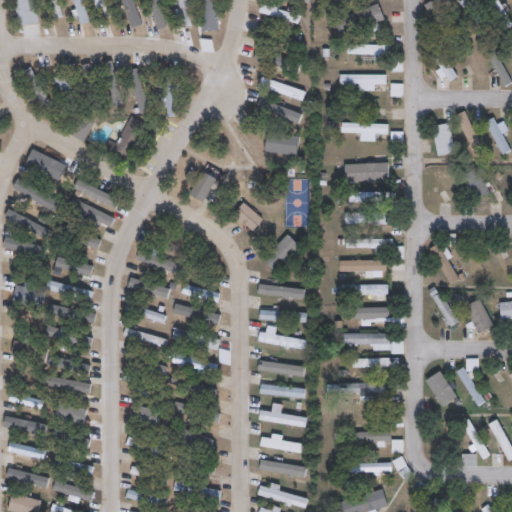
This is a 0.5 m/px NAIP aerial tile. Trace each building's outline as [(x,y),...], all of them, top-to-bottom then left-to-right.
[(62,0),(68,18),(60,21),(53,0),(62,0)] [(111,0),(118,16),(110,19),(103,0),(111,0)] [(159,0),(166,25),(156,27),(149,0),(159,0)] [(186,0),(191,25),(182,27),(176,0),(186,0)] [(218,0),(220,30),(201,31),(198,0),(218,0)] [(441,0),(453,22),(440,30),(425,4),(432,0),(441,0)] [(461,0),(468,0),(469,1),(470,0),(474,0),(480,8),(477,11),(483,19),(475,25),(459,2),(461,0)] [(498,0),(501,4),(506,2),(511,11),(507,13),(511,23),(511,28),(505,32),(486,0),(498,0)] [(377,22),(380,29),(369,33),(366,26),(339,37),(337,31),(331,34),(326,24),(377,2),(384,19),(377,22)] [(302,41),(300,49),(264,39),(266,32),(302,41)] [(436,42),(442,52),(446,49),(451,58),(447,61),(457,77),(449,82),(448,81),(448,90),(436,90),(436,78),(438,77),(435,71),(440,68),(428,47),(436,42)] [(389,45),(388,55),(347,54),(348,44),(389,45)] [(92,63),(96,81),(101,80),(103,89),(97,90),(101,109),(91,111),(81,65),(92,63)] [(53,108),(46,113),(22,72),(30,68),(53,108)] [(174,69),(178,115),(167,116),(166,107),(162,108),(161,97),(165,97),(162,70),(174,69)] [(79,102),(71,107),(53,79),(61,74),(79,102)] [(386,85),(339,85),(339,76),(386,76),(386,85)] [(484,155),(475,159),(455,115),(465,111),(484,155)] [(156,130),(148,144),(143,141),(134,157),(130,155),(126,163),(103,150),(109,140),(116,144),(132,116),(156,130)] [(87,117),(95,122),(83,142),(70,135),(80,118),(84,121),(87,117)] [(510,150),(502,154),(485,121),(493,117),(510,150)] [(393,132),(346,132),(346,123),(393,123),(393,132)] [(455,152),(436,156),(431,126),(449,123),(455,152)] [(299,137),(298,145),(262,140),(263,133),(299,137)] [(74,185),(68,193),(31,162),(38,154),(74,185)] [(490,194),(475,202),(460,176),(475,167),(490,194)] [(459,198),(451,203),(432,173),(440,168),(459,198)] [(216,179),(203,202),(189,195),(202,171),(216,179)] [(395,202),(349,202),(348,192),(395,192),(395,202)] [(119,218),(114,227),(73,207),(77,198),(119,218)] [(391,213),(391,224),(345,224),(345,213),(391,213)] [(186,241),(180,249),(154,231),(159,223),(186,241)] [(105,239),(101,249),(58,233),(61,224),(105,239)] [(300,247),(276,272),(263,259),(286,234),(300,247)] [(392,239),(393,246),(403,246),(403,261),(390,261),(390,256),(371,256),(371,248),(345,248),(345,239),(392,239)] [(29,244),(29,248),(53,248),(54,255),(18,256),(18,249),(20,249),(20,245),(29,244)] [(438,244),(441,248),(445,245),(452,257),(447,260),(458,278),(454,281),(449,284),(448,281),(429,250),(438,244)] [(495,246),(498,251),(504,247),(509,255),(503,259),(511,276),(511,278),(507,282),(506,282),(488,251),(495,246)] [(372,271),(372,278),(364,278),(364,272),(338,272),(338,261),(386,260),(386,271),(372,271)] [(171,289),(131,277),(128,287),(168,298),(171,289)] [(91,292),(89,302),(44,290),(47,280),(91,292)] [(460,321),(449,328),(427,291),(438,285),(460,321)] [(37,290),(33,308),(12,303),(15,286),(37,290)] [(386,288),(385,296),(358,295),(358,287),(386,288)] [(474,298),(476,301),(479,299),(494,326),(479,335),(473,325),(474,324),(465,308),(472,304),(470,300),(474,298)] [(511,320),(501,321),(499,303),(511,301),(511,320)] [(219,315),(217,324),(172,312),(175,303),(219,315)] [(166,316),(163,324),(125,312),(128,304),(166,316)] [(390,318),(344,319),(344,309),(390,309),(390,318)] [(306,313),(305,323),(259,320),(259,311),(306,313)] [(98,339),(95,348),(50,335),(52,326),(98,339)] [(173,340),(170,349),(127,336),(130,327),(173,340)] [(218,340),(216,351),(171,339),(174,329),(218,340)] [(305,341),(303,350),(258,341),(260,332),(305,341)] [(381,332),(381,334),(390,334),(390,345),(393,345),(393,343),(391,343),(391,342),(404,342),(403,354),(392,354),(392,351),(373,351),(373,347),(370,346),(370,345),(357,344),(357,346),(354,346),(354,345),(352,345),(352,346),(349,346),(349,345),(342,345),(343,334),(378,334),(378,332),(381,332)] [(48,348),(44,364),(9,356),(13,340),(48,348)] [(220,362),(230,363),(231,351),(221,351),(220,362)] [(167,368),(164,377),(129,365),(131,357),(167,368)] [(382,367),(382,374),(376,374),(375,368),(352,368),(352,359),(398,359),(398,367),(382,367)] [(479,359),(479,365),(482,365),(481,372),(466,373),(485,402),(477,406),(456,372),(462,368),(466,368),(466,359),(479,359)] [(281,383),(281,387),(303,389),(303,398),(260,394),(261,385),(274,386),(274,382),(281,383)] [(390,393),(339,393),(339,383),(390,383),(390,393)] [(161,392),(160,401),(132,395),(133,386),(161,392)] [(69,403),(69,404),(87,410),(82,426),(68,422),(66,426),(61,425),(62,421),(53,418),(57,401),(61,403),(62,400),(63,398),(65,397),(68,398),(69,400),(69,403)] [(392,414),(346,416),(345,408),(392,405),(392,414)] [(157,411),(154,427),(130,422),(133,406),(157,411)] [(283,409),(282,415),(306,419),(304,428),(258,420),(260,411),(272,413),(273,407),(283,409)] [(468,420),(492,455),(484,461),(469,438),(467,439),(463,433),(465,432),(461,425),(468,420)] [(384,442),(384,448),(377,448),(377,442),(354,443),(354,432),(390,432),(390,442),(384,442)] [(282,436),(281,441),(301,445),(300,454),(259,447),(261,437),(272,439),(273,434),(282,436)] [(167,450),(165,459),(125,447),(128,437),(167,450)] [(215,466),(212,475),(175,462),(178,453),(215,466)] [(478,467),(478,454),(464,454),(464,467),(478,467)] [(92,466),(90,475),(52,466),(54,457),(92,466)] [(360,458),(360,464),(391,463),(392,472),(345,473),(345,465),(354,465),(353,458),(360,458)] [(306,470),(304,478),(258,471),(260,462),(306,470)] [(220,492),(219,501),(173,491),(175,482),(220,492)] [(281,486),(279,491),(307,499),(304,509),(257,495),(260,485),(270,488),(272,483),(281,486)] [(166,500),(163,510),(124,498),(127,489),(166,500)] [(386,507),(370,511),(339,511),(337,504),(381,491),(386,507)] [(37,502),(34,511),(8,511),(12,496),(37,502)] [(438,511),(427,511),(421,502),(429,497),(438,511)] [(432,510),(440,508),(437,502),(430,505),(432,510)]
